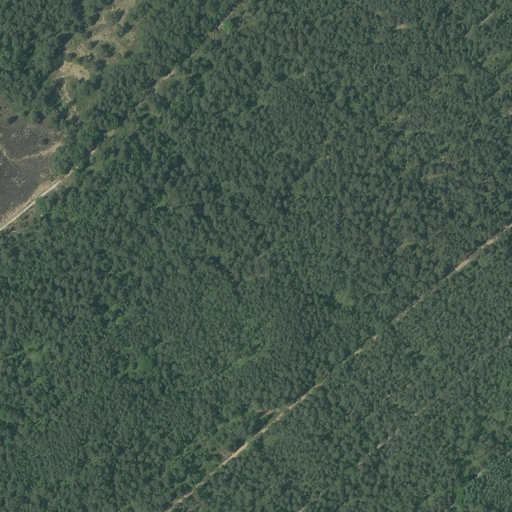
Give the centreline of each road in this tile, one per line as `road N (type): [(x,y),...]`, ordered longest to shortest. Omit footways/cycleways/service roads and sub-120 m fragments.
road 1 (track): [(435,286),(164,511)]
road 2 (unknown): [(0,232),(245,0)]
road 3 (track): [(323,163),(511,114)]
road 4 (track): [(279,0),(323,163)]
